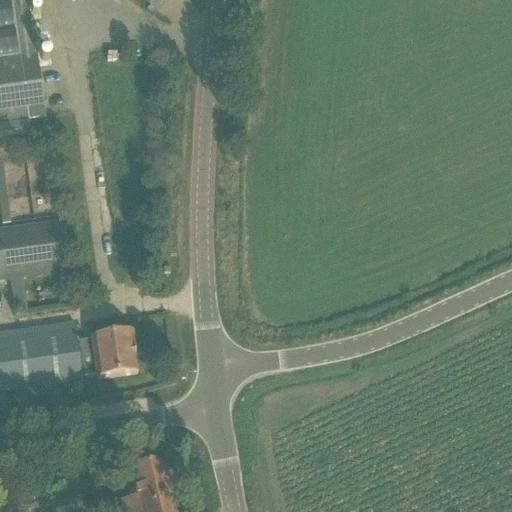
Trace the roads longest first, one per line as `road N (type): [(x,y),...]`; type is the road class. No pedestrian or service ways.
road 1 (tertiary): [(212,390),(202,185),(218,0)]
road 2 (unclassified): [(212,390),(252,368),(373,344),(511,278)]
road 3 (unclassified): [(0,442),(162,418),(212,390)]
road 4 (tertiary): [(234,511),(212,390)]
